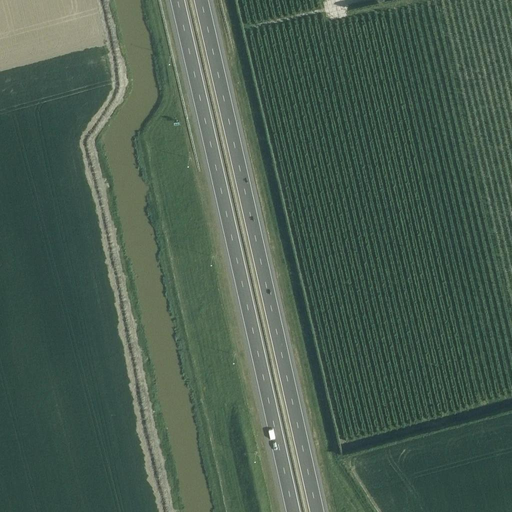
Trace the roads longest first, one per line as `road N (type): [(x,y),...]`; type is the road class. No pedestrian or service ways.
road 1 (trunk): [(319,511),(202,0)]
road 2 (trunk): [(174,0),(290,511)]
